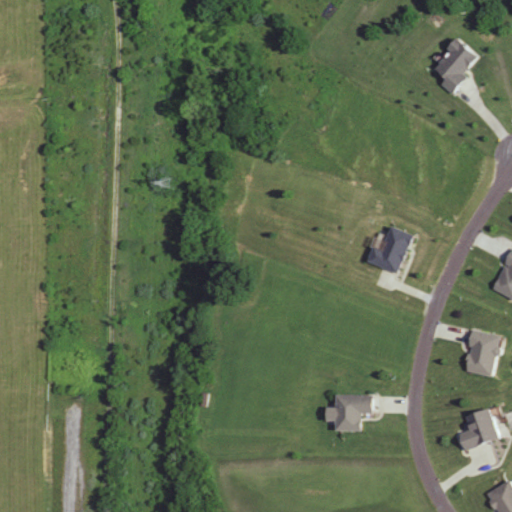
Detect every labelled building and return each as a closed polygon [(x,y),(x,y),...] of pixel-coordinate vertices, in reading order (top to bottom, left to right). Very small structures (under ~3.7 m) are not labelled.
[(444,85),(455,95),(484,60),(461,41),(437,71),(448,80),(444,85)] [(369,263),(400,276),(416,237),(393,228),(388,238),(381,235),(369,263)] [(511,255),(496,293),(511,299),(511,255)] [(503,337),(476,331),(467,372),(494,378),(503,337)] [(364,432),(364,414),(376,415),(376,396),(339,395),(339,432),(364,432)] [(468,451),(502,440),(493,409),(469,417),(472,428),(462,432),(468,451)] [(499,511),(511,511),(511,480),(489,495),(499,511)]
